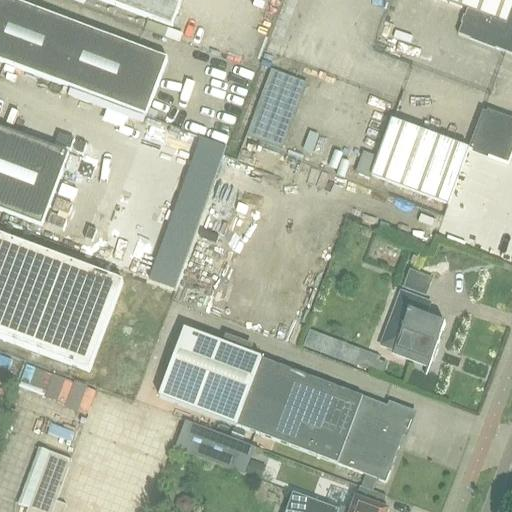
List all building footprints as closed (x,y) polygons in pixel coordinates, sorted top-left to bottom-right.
[(5,0),(0,0),(0,62),(146,118),(168,61),(5,0)] [(98,0),(172,28),(182,0),(98,0)] [(511,56),(511,0),(438,0),(467,11),(457,36),(511,56)] [(511,124),(483,114),(469,151),(508,166),(511,155),(511,124)] [(448,206),(463,165),(468,151),(450,144),(429,136),(391,122),(386,136),(371,177),(421,195),(448,206)] [(0,211),(42,227),(69,155),(0,128),(0,211)] [(0,339),(89,373),(123,283),(0,237),(0,339)] [(425,302),(402,293),(388,330),(401,335),(396,348),(410,353),(407,360),(429,369),(446,326),(420,316),(425,302)] [(159,398),(236,427),(385,483),(411,416),(261,360),(262,359),(185,330),(159,398)] [(377,363),(374,373),(383,376),(387,366),(377,363)] [(74,409),(96,419),(108,395),(86,385),(74,409)] [(232,472),(242,445),(185,424),(175,451),(232,472)] [(52,511),(71,462),(49,454),(26,511),(52,511)] [(355,499),(385,510),(389,499),(359,488),(355,499)] [(106,505),(124,511),(129,496),(111,490),(106,505)] [(286,511),(304,511),(309,500),(293,494),(286,511)] [(388,511),(355,499),(351,511),(340,507),(338,511),(309,500),(304,511),(388,511)]
